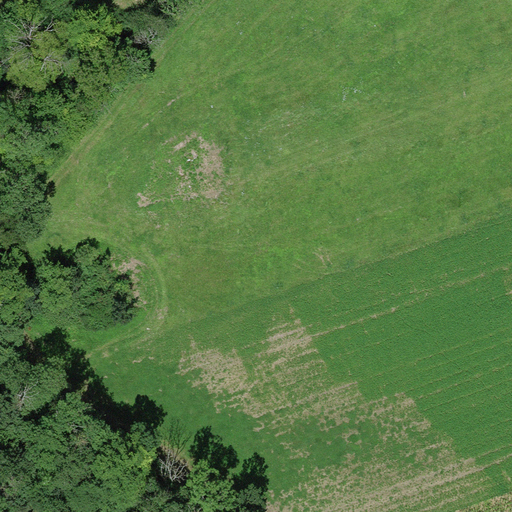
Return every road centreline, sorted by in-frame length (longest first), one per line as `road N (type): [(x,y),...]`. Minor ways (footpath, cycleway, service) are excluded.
road 1 (track): [(234,0),(26,221),(0,287)]
road 2 (track): [(0,304),(159,511)]
